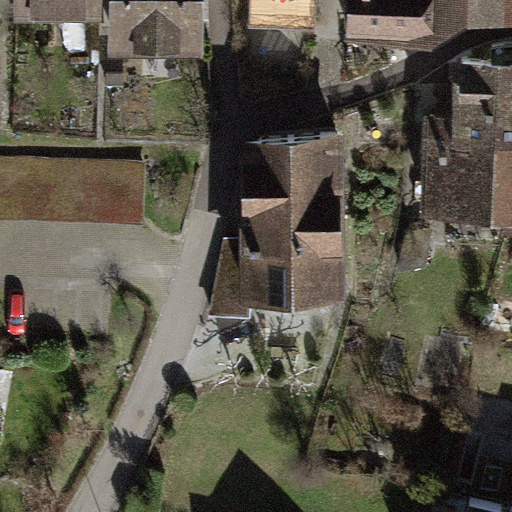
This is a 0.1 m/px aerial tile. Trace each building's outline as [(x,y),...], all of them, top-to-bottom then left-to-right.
[(96,0),(11,0),(12,20),(96,21),(96,0)] [(207,0),(109,0),(110,47),(208,46),(207,0)] [(249,0),(250,24),(326,25),(325,0),(249,0)] [(325,0),(326,25),(333,42),(343,33),(430,36),(464,13),(463,0),(325,0)] [(511,0),(463,0),(464,13),(511,14),(511,0)] [(511,51),(462,49),(458,109),(425,107),(419,208),(503,212),(502,234),(511,234),(511,51)] [(343,127),(241,129),(238,269),(217,270),(211,310),(251,313),(252,290),(344,289),(343,127)] [(511,511),(511,503),(467,492),(462,511),(511,511)]
